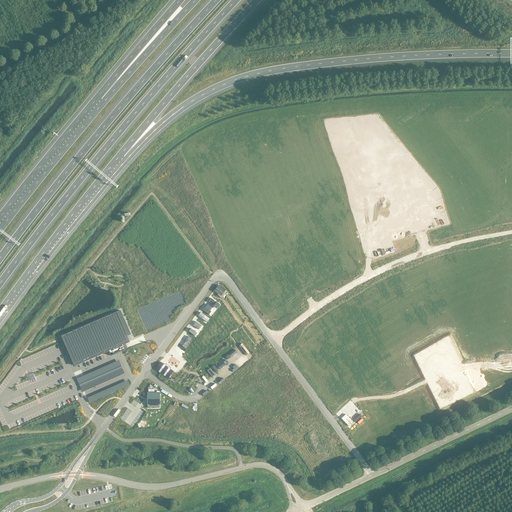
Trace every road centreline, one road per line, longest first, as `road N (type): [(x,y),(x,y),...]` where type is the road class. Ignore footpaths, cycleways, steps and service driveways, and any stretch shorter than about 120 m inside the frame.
road 1 (motorway): [(120,154),(202,94),(244,76),(316,63),(511,55)]
road 2 (motorway): [(0,282),(236,0)]
road 3 (motorway): [(215,0),(0,256)]
road 4 (unclassified): [(272,341),(313,308),(401,260),(511,231)]
road 5 (unclassified): [(87,475),(156,486),(254,464),(272,468),(287,486)]
road 6 (unclassified): [(144,372),(217,275),(272,341)]
road 7 (motorway): [(120,154),(257,0)]
road 8 (track): [(328,416),(352,393),(463,354),(511,354)]
road 9 (motorway): [(0,312),(120,154)]
road 10 (unclassified): [(272,341),(371,475)]
road 11 (motorway): [(101,98),(0,222)]
road 12 (unclassified): [(371,475),(511,409)]
road 13 (motorway): [(195,0),(101,98)]
road 14 (motorway): [(179,0),(101,98)]
